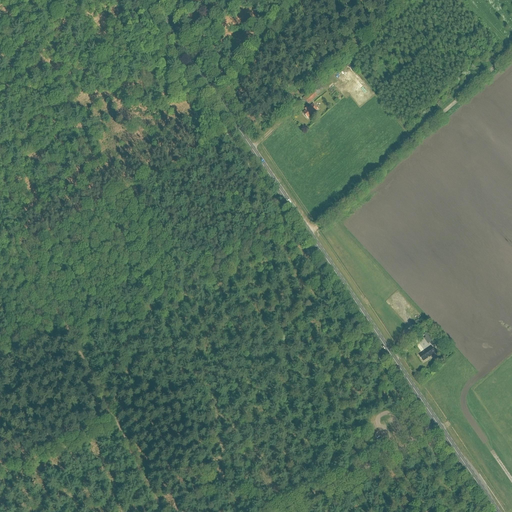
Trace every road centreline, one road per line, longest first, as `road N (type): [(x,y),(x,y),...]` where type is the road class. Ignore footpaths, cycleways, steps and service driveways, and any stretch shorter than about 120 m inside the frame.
road 1 (primary): [(440,428),(151,0)]
road 2 (track): [(309,233),(511,50)]
road 3 (track): [(27,245),(239,130)]
road 4 (track): [(27,245),(134,456)]
road 5 (track): [(0,472),(113,414)]
road 6 (track): [(296,0),(217,98)]
